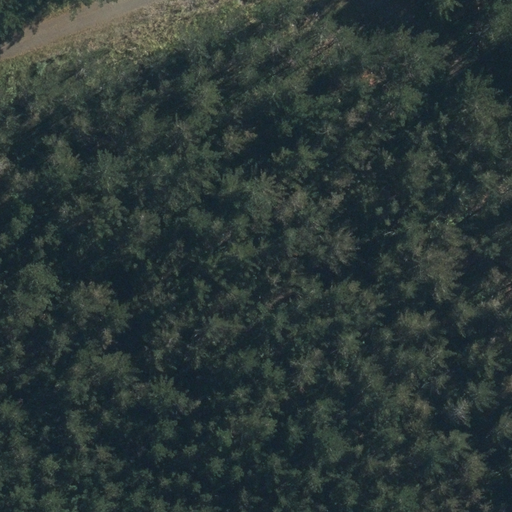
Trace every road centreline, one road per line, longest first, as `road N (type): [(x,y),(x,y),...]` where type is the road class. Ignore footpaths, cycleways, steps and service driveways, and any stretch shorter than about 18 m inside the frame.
road 1 (track): [(373,0),(511,116)]
road 2 (track): [(0,48),(111,0)]
